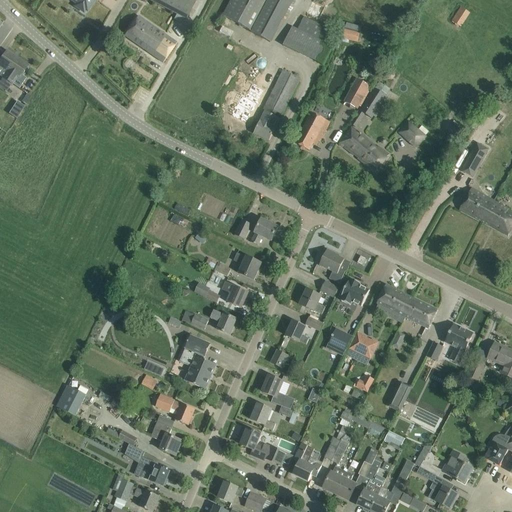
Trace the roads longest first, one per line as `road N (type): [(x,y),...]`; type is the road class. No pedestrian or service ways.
road 1 (tertiary): [(313,213),(149,132),(0,0)]
road 2 (tertiary): [(208,451),(313,213)]
road 3 (tertiary): [(511,314),(313,213)]
road 4 (residential): [(330,511),(208,451)]
